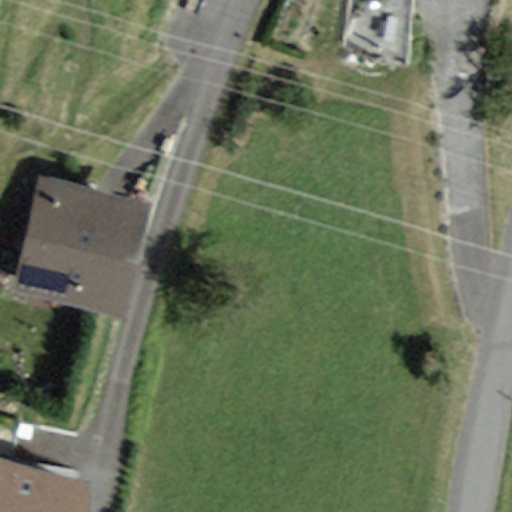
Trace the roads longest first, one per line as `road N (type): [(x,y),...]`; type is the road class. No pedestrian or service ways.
road 1 (residential): [(97,511),(151,270),(233,0)]
road 2 (residential): [(465,511),(477,429),(511,312)]
